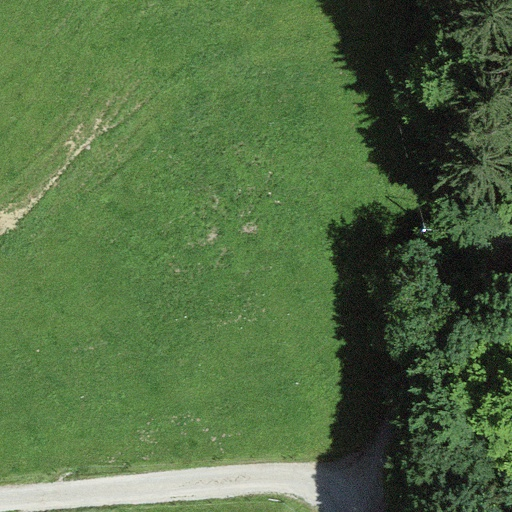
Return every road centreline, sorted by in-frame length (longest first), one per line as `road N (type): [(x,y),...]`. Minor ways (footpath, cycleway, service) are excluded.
road 1 (track): [(340,511),(320,492),(220,484),(0,508)]
road 2 (track): [(348,511),(484,244),(511,224)]
